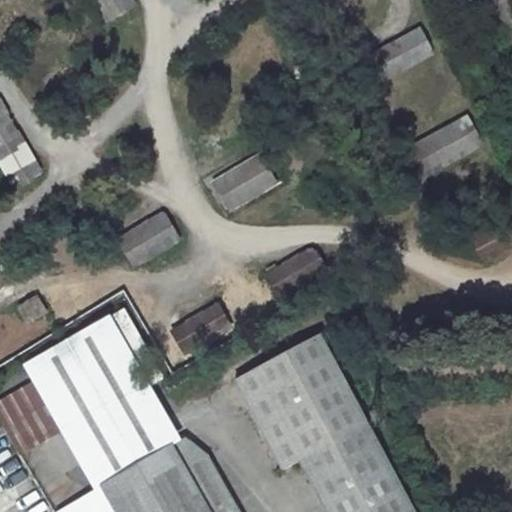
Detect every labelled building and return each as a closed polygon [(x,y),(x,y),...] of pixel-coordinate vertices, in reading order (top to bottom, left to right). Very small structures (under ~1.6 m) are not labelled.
[(93,0),(105,22),(133,6),(130,0),(93,0)] [(511,0),(488,0),(511,47),(511,0)] [(417,31),(363,61),(376,85),(430,55),(417,31)] [(295,36),(278,44),(283,55),(300,47),(295,36)] [(465,120),(410,149),(424,176),(479,147),(465,120)] [(20,136),(0,146),(0,162),(15,189),(40,175),(20,136)] [(258,157),(215,184),(230,210),(274,184),(258,157)] [(162,214),(117,240),(133,268),(177,242),(162,214)] [(511,215),(471,237),(484,262),(511,246),(511,215)] [(311,250),(269,274),(282,296),(324,271),(311,250)] [(36,299),(20,309),(28,323),(44,313),(36,299)] [(215,307),(172,332),(185,353),(228,328),(215,307)] [(300,462),(326,511),(411,511),(364,426),(318,339),(237,383),(285,470),(300,462)] [(68,429),(39,378),(0,400),(0,421),(21,456),(68,429)] [(101,488),(114,511),(238,511),(194,434),(171,447),(101,488)]
